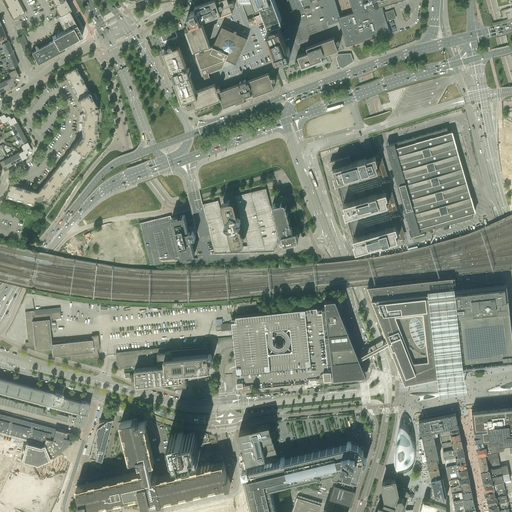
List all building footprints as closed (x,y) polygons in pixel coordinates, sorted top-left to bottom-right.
[(4,0),(8,7),(7,7),(13,19),(24,13),(17,0),(4,0)] [(51,0),(54,5),(59,15),(68,10),(70,9),(65,0),(51,0)] [(189,27),(196,46),(197,46),(197,47),(194,48),(207,81),(214,78),(222,79),(273,60),(276,66),(298,58),(297,55),(307,51),(305,47),(331,37),(320,7),(319,5),(322,4),(320,0),(290,11),(289,10),(287,9),(283,0),(219,0),(196,9),(201,22),(189,26),(190,27),(189,27)] [(283,0),(284,1),(287,9),(290,7),(293,9),(311,2),(311,0),(319,0),(318,1),(320,7),(321,8),(321,9),(326,21),(328,21),(330,24),(339,21),(337,17),(339,16),(339,14),(334,0),(283,0)] [(340,17),(339,16),(337,17),(339,21),(346,46),(348,45),(353,44),(360,42),(362,41),(390,33),(389,31),(386,21),(383,13),(381,4),(376,6),(375,4),(380,3),(387,0),(349,0),(353,13),(347,14),(340,17)] [(57,34),(52,37),(53,40),(39,48),(38,48),(36,50),(31,52),(33,56),(37,63),(37,64),(65,49),(64,47),(63,46),(64,45),(67,44),(71,42),(82,36),(68,10),(59,15),(57,16),(58,18),(58,19),(64,30),(60,33),(58,34),(57,34)] [(395,18),(393,10),(383,13),(386,21),(395,18)] [(163,41),(164,41),(166,40),(167,40),(173,38),(173,37),(174,37),(176,37),(177,36),(176,33),(175,33),(175,32),(174,30),(171,30),(171,31),(170,31),(168,32),(167,32),(165,33),(164,34),(163,33),(161,34),(161,35),(162,37),(162,38),(163,41)] [(24,53),(30,50),(24,34),(18,37),(24,53)] [(308,52),(297,55),(302,68),(323,60),(321,56),(338,49),(334,37),(333,37),(333,35),(332,35),(330,36),(329,36),(326,37),(325,37),(323,38),(323,39),(322,39),(319,39),(319,40),(318,40),(313,42),(312,43),(313,44),(306,47),(308,52)] [(0,47),(1,47),(3,50),(10,47),(7,40),(0,44),(0,47)] [(215,83),(210,85),(200,89),(197,90),(196,90),(197,89),(196,86),(195,85),(195,84),(194,81),(193,81),(193,80),(192,77),(191,76),(190,77),(189,75),(188,76),(188,74),(191,73),(189,67),(185,68),(185,67),(186,67),(186,65),(187,65),(187,64),(186,60),(185,60),(186,59),(185,56),(184,55),(183,51),(182,51),(182,50),(181,47),(180,46),(179,47),(178,45),(166,50),(166,49),(165,48),(161,50),(165,61),(166,61),(169,60),(173,71),(174,71),(174,72),(173,72),(172,73),(172,75),(173,78),(174,80),(176,79),(176,80),(177,79),(177,80),(176,80),(184,101),(192,98),(195,108),(206,104),(220,99),(223,106),(223,107),(224,107),(244,99),(244,98),(243,96),(244,96),(252,94),(251,93),(252,93),(253,95),(253,96),(254,96),(274,88),(274,87),(273,86),(268,72),(263,75),(261,72),(260,71),(257,72),(257,73),(256,73),(252,74),(252,75),(251,74),(248,76),(247,77),(249,80),(247,80),(248,82),(247,82),(245,79),(239,81),(240,84),(239,85),(239,84),(237,84),(236,81),(235,80),(232,82),(231,83),(231,82),(227,83),(227,84),(226,84),(223,85),(222,86),(223,89),(218,91),(215,83)] [(0,53),(4,52),(5,55),(12,52),(10,47),(3,50),(0,50),(0,53)] [(2,63),(5,62),(14,57),(12,52),(5,55),(6,58),(1,60),(2,63)] [(351,54),(338,55),(336,59),(339,67),(343,69),(353,62),(351,54)] [(5,62),(2,63),(3,65),(2,66),(3,67),(16,61),(14,57),(5,62)] [(3,67),(3,68),(4,70),(6,69),(6,68),(10,67),(10,69),(13,68),(17,65),(18,65),(16,61),(3,67)] [(64,73),(77,99),(89,92),(79,73),(77,73),(74,68),(64,73)] [(10,77),(5,80),(9,87),(15,83),(18,82),(19,81),(19,79),(19,78),(18,75),(15,69),(8,72),(10,77)] [(5,80),(0,83),(4,89),(9,87),(5,80)] [(79,115),(79,123),(96,124),(97,112),(98,111),(96,103),(95,104),(89,92),(77,99),(83,110),(83,114),(82,114),(79,115)] [(4,113),(0,114),(0,118),(2,122),(7,120),(9,125),(16,121),(13,115),(12,112),(10,112),(9,111),(7,111),(4,113)] [(9,125),(12,130),(19,126),(16,121),(9,125)] [(81,136),(73,146),(84,155),(92,145),(96,138),(94,137),(96,124),(79,123),(78,131),(81,133),(81,136)] [(12,130),(15,135),(22,131),(19,126),(12,130)] [(473,217),(476,216),(451,127),(451,126),(447,127),(390,144),(386,145),(367,150),(333,160),(332,160),(330,161),(330,164),(332,168),(336,183),(346,217),(346,218),(353,242),(356,251),(357,250),(390,241),(397,239),(398,239),(398,238),(403,237),(410,235),(411,235),(412,234),(416,233),(424,231),(468,218),(473,217)] [(15,135),(17,140),(24,136),(22,131),(15,135)] [(17,140),(20,145),(27,141),(24,136),(17,140)] [(23,150),(17,153),(21,159),(28,156),(30,154),(31,153),(31,151),(32,150),(30,147),(27,141),(20,145),(23,150)] [(73,146),(55,169),(65,176),(68,171),(70,173),(84,155),(73,146)] [(17,153),(13,155),(16,162),(21,159),(17,153)] [(13,155),(8,157),(12,164),(16,162),(13,155)] [(12,164),(8,157),(0,161),(0,163),(2,168),(6,166),(6,167),(12,164)] [(37,191),(45,197),(47,199),(51,194),(52,195),(57,189),(62,182),(61,181),(65,176),(55,169),(37,191)] [(45,197),(37,191),(36,192),(9,183),(6,195),(12,197),(11,198),(16,200),(17,198),(22,200),(21,202),(26,203),(27,201),(33,203),(34,201),(39,202),(42,202),(45,197)] [(225,226),(228,228),(229,229),(228,231),(232,245),(234,246),(237,245),(241,244),(243,244),(244,242),(240,227),(238,227),(241,222),(240,220),(238,218),(236,217),(237,215),(234,201),(232,200),(230,200),(226,201),(223,202),(221,204),(225,218),(227,219),(226,220),(226,221),(224,224),(225,224),(225,226)] [(214,202),(204,204),(207,218),(209,220),(212,233),(210,234),(212,237),(216,236),(216,234),(223,232),(224,234),(219,225),(220,230),(217,230),(216,231),(216,229),(212,229),(215,227),(214,225),(212,226),(211,223),(217,220),(212,221),(211,220),(217,216),(215,209),(215,210),(213,207),(215,206),(214,202)] [(272,204),(272,205),(278,230),(280,235),(280,236),(281,236),(282,236),(283,240),(284,243),(298,239),(298,238),(297,234),(299,233),(297,226),(296,225),(295,225),(291,226),(288,213),(288,212),(286,204),(285,204),(285,203),(284,202),(283,202),(282,202),(281,202),(273,204),(272,204)] [(179,216),(179,213),(174,214),(175,217),(172,218),(173,223),(181,257),(187,255),(188,258),(192,257),(192,254),(194,254),(190,238),(195,237),(194,229),(188,230),(186,220),(185,214),(179,216)] [(117,261),(127,257),(126,255),(129,253),(116,225),(112,227),(111,226),(103,229),(117,261)] [(504,284),(371,297),(388,340),(389,343),(401,373),(461,366),(463,366),(511,360),(511,335),(508,295),(507,292),(506,284),(504,284)] [(322,307),(329,370),(330,370),(330,371),(335,371),(335,370),(336,379),(366,376),(336,297),(325,298),(326,305),(322,306),(322,307)] [(256,301),(234,303),(234,304),(235,313),(257,311),(256,301)] [(329,370),(322,307),(318,308),(317,306),(257,312),(235,315),(236,319),(231,320),(233,337),(234,348),(236,367),(238,384),(239,384),(240,389),(251,387),(250,383),(259,382),(260,386),(308,381),(308,377),(317,376),(317,381),(331,379),(331,377),(335,377),(335,371),(330,371),(330,370),(329,370)] [(28,311),(25,312),(27,336),(28,342),(25,342),(25,347),(34,346),(34,349),(51,347),(52,356),(70,354),(71,360),(98,357),(97,351),(100,351),(98,335),(91,336),(91,339),(62,342),(62,340),(51,341),(49,323),(52,323),(51,319),(61,318),(60,312),(35,314),(34,311),(28,311)] [(116,356),(116,361),(117,368),(118,368),(135,366),(136,376),(132,376),(133,382),(134,383),(137,383),(173,380),(173,385),(174,386),(186,384),(187,384),(185,371),(209,369),(209,368),(208,361),(212,361),(211,355),(211,354),(208,354),(207,348),(206,348),(165,352),(165,348),(164,348),(116,353),(116,356)] [(439,386),(417,390),(418,394),(419,398),(419,401),(421,413),(511,394),(511,371),(466,380),(439,386)] [(0,386),(0,392),(5,393),(8,381),(2,379),(0,386)] [(5,393),(11,395),(14,382),(8,381),(5,393)] [(11,395),(17,397),(20,384),(14,382),(11,395)] [(17,397),(23,398),(26,386),(20,384),(17,397)] [(23,398),(29,400),(33,387),(26,386),(23,398)] [(29,400),(35,402),(39,389),(33,387),(29,400)] [(35,402),(41,403),(45,390),(39,389),(35,402)] [(41,403),(47,405),(51,392),(45,390),(41,403)] [(47,405),(51,406),(53,407),(57,394),(51,392),(47,405)] [(57,394),(53,407),(59,408),(63,395),(57,394)] [(63,395),(59,408),(65,410),(69,397),(63,395)] [(65,410),(72,411),(75,399),(69,397),(65,410)] [(72,411),(78,413),(81,400),(75,399),(72,411)] [(78,413),(75,423),(82,425),(85,420),(89,402),(81,400),(78,413)] [(510,405),(471,409),(473,431),(497,428),(498,438),(499,443),(500,443),(502,443),(511,441),(511,404),(510,405)] [(35,407),(33,413),(34,413),(45,416),(47,410),(46,410),(42,409),(39,408),(35,407)] [(51,411),(47,410),(45,416),(67,421),(69,415),(51,411)] [(435,430),(439,429),(458,426),(456,412),(418,420),(422,437),(434,434),(436,434),(435,430)] [(395,445),(395,447),(395,449),(394,454),(394,458),(394,462),(394,465),(394,467),(394,468),(395,469),(395,470),(396,471),(397,472),(398,472),(399,473),(400,473),(401,473),(403,473),(405,473),(406,473),(408,472),(409,471),(411,470),(412,469),(413,467),(414,466),(413,465),(414,462),(415,462),(415,461),(415,455),(416,452),(415,452),(415,448),(416,448),(416,446),(415,442),(414,442),(413,438),(415,438),(414,434),(414,432),(412,432),(411,428),(413,428),(412,423),(410,419),(410,418),(409,416),(407,415),(406,414),(405,413),(404,413),(403,413),(403,414),(402,415),(401,415),(401,416),(400,420),(398,426),(397,431),(395,445)] [(0,431),(44,443),(42,449),(27,445),(23,460),(36,464),(50,458),(67,445),(70,434),(67,433),(67,432),(64,431),(64,432),(62,432),(62,431),(62,432),(60,431),(60,430),(59,430),(59,431),(57,431),(57,430),(0,414),(0,431)] [(69,415),(67,421),(68,421),(75,423),(77,417),(72,416),(69,415)] [(114,417),(101,420),(100,420),(98,425),(90,456),(103,459),(114,417)] [(77,485),(76,485),(79,496),(79,497),(80,500),(79,501),(78,501),(81,510),(89,508),(88,506),(93,505),(93,506),(94,505),(100,504),(101,504),(101,503),(108,502),(115,500),(116,500),(122,498),(122,499),(123,498),(130,497),(130,496),(137,495),(138,495),(140,494),(141,494),(141,495),(142,495),(143,501),(143,502),(144,502),(144,501),(147,501),(151,501),(150,497),(153,497),(157,496),(158,501),(158,502),(163,501),(162,500),(164,499),(169,498),(193,492),(226,485),(230,484),(228,477),(228,475),(227,476),(223,460),(159,476),(157,476),(153,477),(152,472),(151,466),(150,463),(154,462),(146,425),(147,425),(146,421),(137,423),(137,421),(136,418),(128,420),(122,422),(120,422),(121,426),(129,460),(137,458),(138,463),(139,465),(142,464),(143,469),(77,485)] [(158,422),(146,425),(158,477),(157,477),(157,476),(153,477),(154,482),(150,483),(154,499),(158,498),(158,502),(163,501),(162,500),(166,499),(166,501),(174,499),(173,497),(226,485),(230,484),(228,475),(227,476),(223,460),(212,463),(210,457),(222,454),(216,431),(210,431),(203,431),(195,430),(190,430),(180,428),(174,427),(166,425),(158,422)] [(332,475),(337,476),(337,478),(335,478),(330,492),(352,499),(356,484),(363,461),(365,462),(366,459),(364,458),(363,451),(358,446),(351,444),(350,441),(347,442),(347,444),(316,452),(284,459),(284,457),(280,458),(281,460),(277,461),(276,454),(277,453),(274,441),(270,422),(239,429),(244,450),(247,460),(248,460),(250,468),(247,468),(242,469),(243,474),(244,474),(252,511),(276,511),(270,487),(287,483),(287,482),(289,482),(317,475),(318,475),(321,475),(321,474),(332,472),(332,475)] [(440,436),(460,432),(458,426),(439,429),(440,436)] [(473,431),(474,441),(495,438),(498,438),(497,428),(473,431)] [(441,442),(461,439),(460,432),(440,436),(441,442)] [(434,434),(422,437),(423,444),(425,453),(437,450),(434,434)] [(495,438),(474,441),(476,448),(496,444),(497,451),(504,450),(504,449),(503,443),(502,443),(500,443),(499,443),(498,438),(495,438)] [(443,450),(462,446),(461,439),(441,442),(443,450)] [(0,494),(17,460),(20,451),(0,441),(0,494)] [(496,444),(476,448),(477,455),(497,451),(496,444)] [(445,458),(464,455),(464,454),(462,446),(443,450),(445,458)] [(437,450),(425,453),(427,459),(439,457),(437,450)] [(497,451),(477,455),(478,456),(480,468),(481,471),(495,468),(500,467),(500,466),(497,451)] [(446,465),(465,461),(464,455),(445,458),(446,465)] [(439,457),(427,459),(427,460),(429,469),(441,467),(439,457)] [(17,460),(0,494),(0,500),(22,511),(24,511),(49,511),(58,493),(67,465),(62,460),(43,468),(41,463),(36,465),(17,460)] [(447,472),(467,468),(465,461),(446,465),(447,472)] [(495,468),(481,471),(482,478),(502,474),(508,472),(507,466),(501,467),(500,467),(495,468)] [(441,467),(429,469),(430,478),(431,479),(443,477),(441,467)] [(449,479),(468,476),(467,468),(447,472),(449,479)] [(502,474),(482,478),(483,485),(503,481),(510,479),(509,472),(508,472),(502,474)] [(450,486),(470,482),(468,476),(449,479),(450,486)] [(446,499),(445,496),(446,495),(443,477),(431,479),(431,482),(430,494),(445,499),(446,499)] [(408,511),(406,510),(405,511),(403,511),(408,496),(408,494),(405,491),(406,490),(407,490),(406,489),(404,488),(402,488),(400,488),(402,488),(401,490),(399,490),(397,491),(395,479),(392,480),(392,479),(391,479),(390,479),(389,479),(388,479),(387,479),(386,479),(386,480),(385,481),(382,482),(385,498),(385,497),(384,500),(382,499),(382,500),(381,499),(380,503),(376,511),(408,511)] [(503,481),(483,485),(485,492),(505,488),(503,481)] [(452,493),(471,489),(470,482),(450,486),(452,493)] [(505,488),(485,492),(486,498),(506,494),(505,488)] [(453,500),(473,496),(471,489),(452,493),(453,500)] [(506,494),(486,498),(488,505),(507,501),(506,494)] [(455,509),(475,505),(473,496),(453,500),(455,509)] [(296,498),(291,511),(319,511),(322,505),(296,498)] [(446,511),(446,507),(433,503),(423,500),(419,511),(446,511)] [(507,501),(488,505),(489,511),(509,508),(507,501)]
